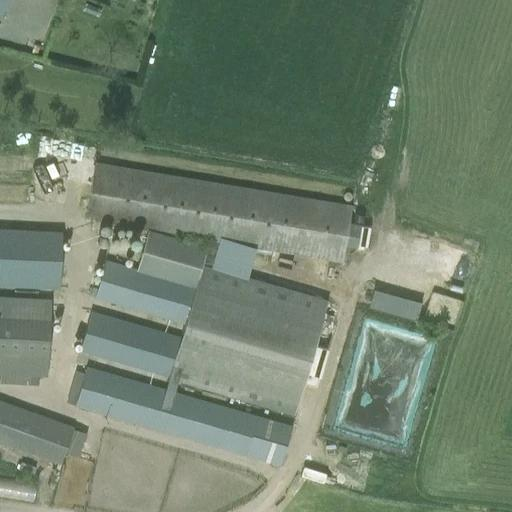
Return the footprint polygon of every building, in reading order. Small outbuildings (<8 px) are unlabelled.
[(40,137),(39,157),(60,158),(61,138),(40,137)] [(85,367),(74,406),(244,455),(279,466),(290,427),(256,417),(173,393),(177,381),(293,415),(326,302),(211,269),(219,241),(341,262),(351,206),(94,163),(85,219),(208,239),(206,247),(147,231),(135,270),(104,261),(94,297),(184,323),(179,338),(164,334),(90,312),(78,351),(153,373),(168,377),(164,390),(85,367)] [(0,285),(58,289),(61,233),(0,229),(0,285)] [(418,320),(424,302),(376,288),(370,306),(418,320)] [(0,373),(46,376),(50,301),(0,297),(0,373)] [(0,442),(60,464),(73,428),(0,401),(0,442)]
